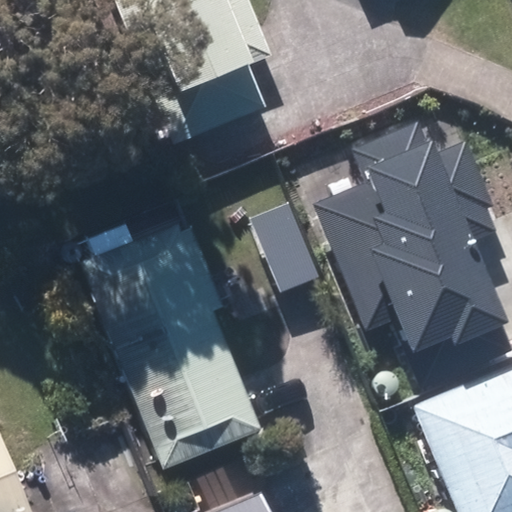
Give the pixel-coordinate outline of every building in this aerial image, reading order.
[(258,110),(233,47),(256,37),(241,0),(114,0),(147,81),(172,144),(258,110)] [(417,386),(511,349),(500,324),(506,321),(493,287),(508,281),(498,257),(503,255),(483,207),(491,204),(465,141),(437,152),(432,140),(428,144),(419,122),(352,148),(367,183),(313,205),(364,331),(391,320),(417,386)] [(285,200),(244,215),(273,292),(314,276),(285,200)] [(82,236),(91,259),(74,265),(150,471),(259,431),(183,225),(153,236),(145,213),(82,236)] [(511,511),(511,364),(463,384),(412,405),(456,511),(511,511)] [(26,511),(0,443),(0,511),(26,511)] [(207,478),(219,509),(212,511),(265,511),(259,494),(246,462),(207,478)]
